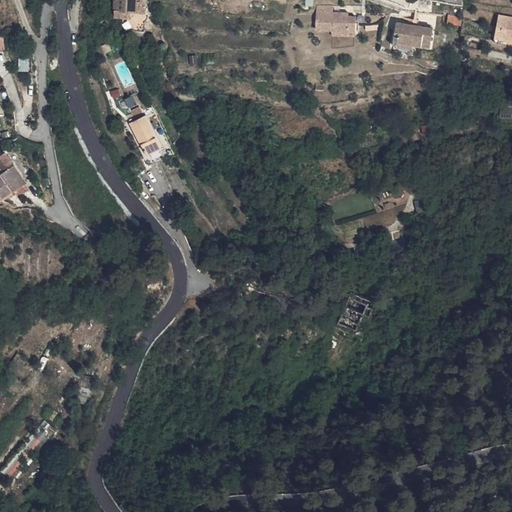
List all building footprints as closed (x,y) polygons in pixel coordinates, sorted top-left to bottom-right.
[(147,0),(140,0),(130,0),(114,0),(114,22),(122,23),(146,25),(146,20),(149,21),(149,16),(147,16),(147,0)] [(339,13),(330,12),(329,15),(314,14),(312,31),(352,35),(353,19),(345,18),(339,17),(339,13)] [(463,15),(451,13),(449,23),(462,25),(463,15)] [(434,25),(397,20),(394,44),(413,46),(414,42),(431,44),(434,25)] [(511,23),(498,21),(496,38),(503,40),(502,46),(511,47),(511,23)] [(503,40),(496,38),(494,50),(511,53),(511,47),(502,46),(503,40)] [(30,70),(30,57),(20,57),(20,69),(30,70)] [(135,125),(151,154),(160,149),(144,120),(135,125)] [(151,154),(135,125),(131,127),(146,157),(151,154)] [(15,164),(6,152),(0,156),(0,165),(5,172),(0,175),(0,198),(2,201),(10,196),(3,186),(15,178),(9,168),(15,164)] [(28,184),(15,164),(9,168),(15,178),(3,186),(10,196),(28,184)] [(368,289),(352,281),(352,283),(345,298),(361,305),(367,308),(370,299),(365,296),(368,289)] [(83,363),(75,362),(74,375),(81,375),(83,363)] [(76,488),(73,482),(65,488),(69,493),(76,488)]
